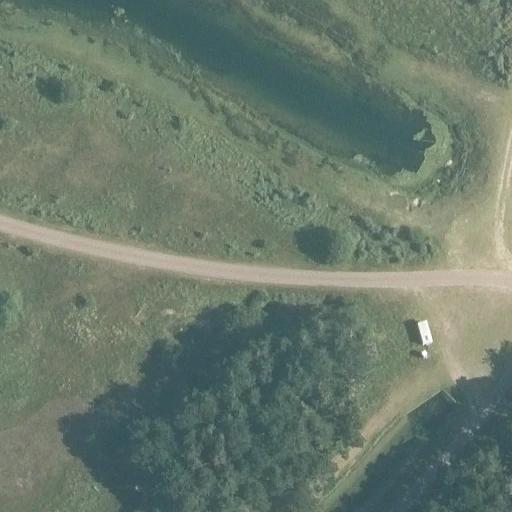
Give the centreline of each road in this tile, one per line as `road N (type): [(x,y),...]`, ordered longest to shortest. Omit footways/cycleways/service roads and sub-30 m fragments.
road 1 (track): [(511,280),(240,274),(0,224)]
road 2 (track): [(310,0),(390,66),(511,120)]
road 3 (track): [(393,511),(511,373)]
road 4 (track): [(506,279),(499,224),(511,139)]
